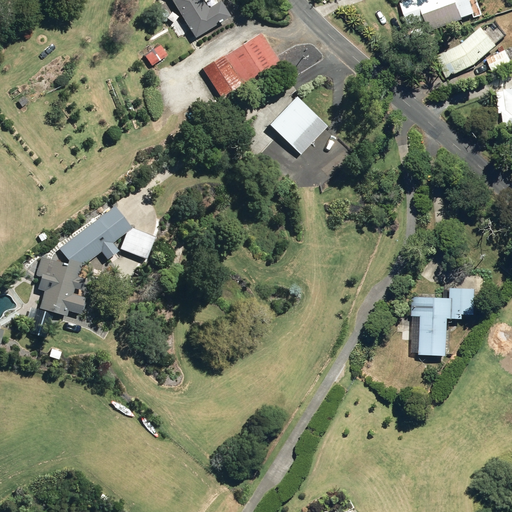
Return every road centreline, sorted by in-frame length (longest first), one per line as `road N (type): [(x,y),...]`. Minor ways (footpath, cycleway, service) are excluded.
road 1 (residential): [(295,0),(511,197)]
road 2 (unknown): [(331,36),(137,184)]
